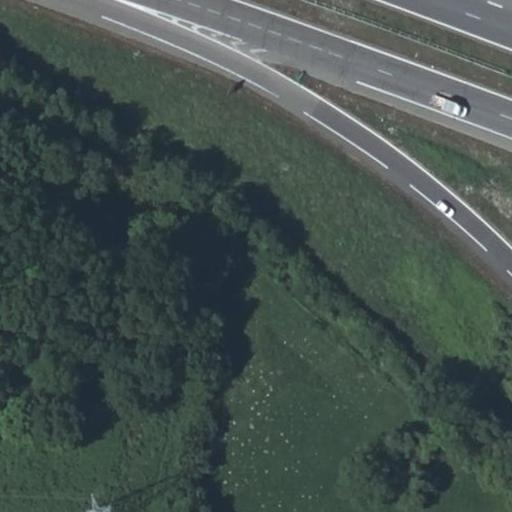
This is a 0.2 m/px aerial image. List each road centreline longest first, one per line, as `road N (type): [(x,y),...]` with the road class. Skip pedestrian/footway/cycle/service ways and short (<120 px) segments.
road 1 (trunk): [(117,0),(320,109),(429,194),(511,273)]
road 2 (trunk): [(177,0),(511,119)]
